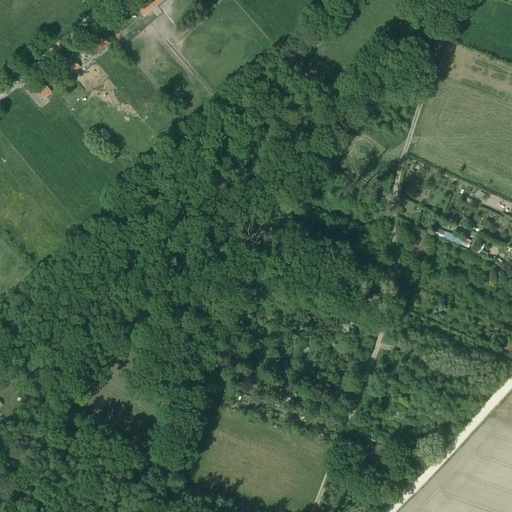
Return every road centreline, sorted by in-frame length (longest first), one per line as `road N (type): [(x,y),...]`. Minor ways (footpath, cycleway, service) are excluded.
road 1 (track): [(455,0),(395,181),(395,291),(315,511)]
road 2 (track): [(0,314),(126,196),(362,0)]
road 3 (track): [(387,511),(511,380)]
road 4 (track): [(0,98),(113,0)]
